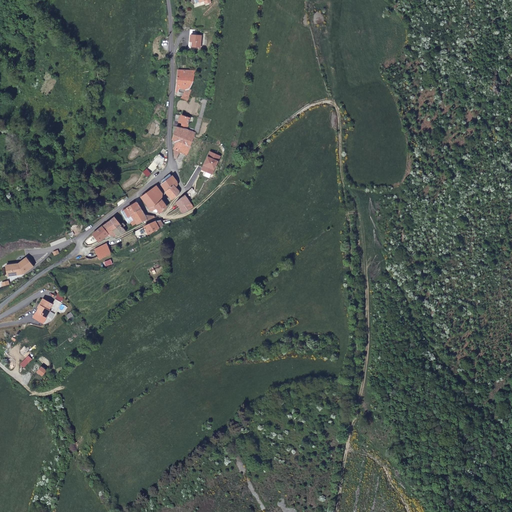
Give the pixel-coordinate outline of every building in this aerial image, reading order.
[(198,36),(194,36),(193,42),(195,43),(194,48),(202,49),(204,37),(198,36)] [(195,43),(193,42),(192,47),(191,47),(190,49),(202,51),(202,49),(194,48),(195,43)] [(184,95),(190,96),(195,72),(177,70),(176,91),(178,92),(180,87),(186,91),(184,95)] [(184,128),(187,118),(180,116),(178,123),(175,121),(174,125),(184,128)] [(175,159),(176,159),(180,153),(188,156),(194,137),(196,132),(177,127),(173,138),(176,142),(173,149),(174,150),(175,159)] [(209,151),(202,168),(206,169),(205,171),(211,174),(219,156),(209,151)] [(158,153),(152,160),(157,165),(160,168),(163,162),(163,161),(164,158),(158,153)] [(162,180),(164,182),(171,177),(170,174),(162,180)] [(161,185),(170,197),(172,201),(180,194),(176,187),(179,185),(172,176),(171,177),(164,182),(161,185)] [(162,201),(162,200),(163,194),(157,186),(153,189),(162,201)] [(192,188),(187,193),(192,198),(197,193),(192,188)] [(167,207),(162,200),(162,201),(153,189),(141,198),(150,210),(153,211),(157,209),(157,211),(161,212),(167,207)] [(183,214),(193,208),(185,196),(176,202),(183,214)] [(133,214),(141,209),(137,202),(122,211),(133,228),(139,224),(133,214)] [(147,219),(145,215),(141,209),(133,214),(139,224),(147,219)] [(115,217),(92,234),(98,241),(107,235),(108,236),(114,232),(117,236),(124,232),(127,231),(123,227),(121,225),(115,217)] [(163,225),(160,221),(155,221),(144,227),(148,234),(155,231),(163,225)] [(107,245),(94,250),(99,259),(111,253),(107,245)] [(33,267),(26,259),(18,265),(5,267),(7,278),(23,275),(33,267)] [(62,303),(56,300),(53,305),(43,299),(40,306),(41,306),(37,313),(39,314),(36,320),(44,324),(51,312),(55,314),(62,303)] [(46,370),(42,367),(38,371),(43,375),(46,370)]
